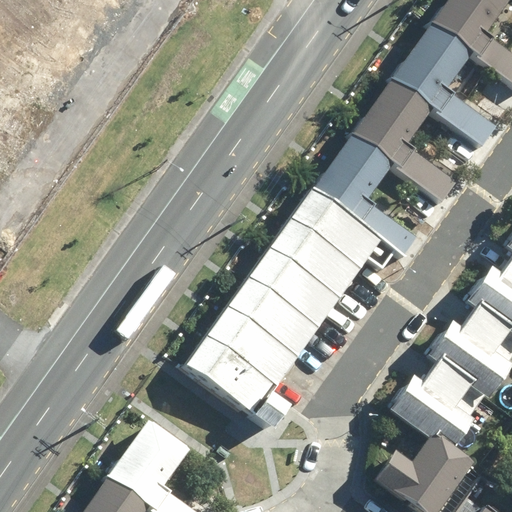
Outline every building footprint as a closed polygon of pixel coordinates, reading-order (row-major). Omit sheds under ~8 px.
[(0,0),(0,29),(29,50),(65,0),(0,0)] [(511,48),(488,31),(509,0),(447,0),(433,20),(474,49),(467,59),(511,90),(511,48)] [(474,49),(433,20),(394,76),(436,106),(429,115),(480,151),(500,123),(477,107),(448,86),(467,59),(474,49)] [(0,97),(33,53),(29,50),(0,29),(0,97)] [(436,106),(394,76),(353,133),(396,164),(390,172),(438,207),(458,179),(409,144),(429,115),(436,106)] [(396,164),(353,133),(316,186),(386,235),(402,247),(413,232),(397,220),(370,201),(390,172),(396,164)] [(265,386),(272,391),(361,265),(378,276),(395,252),(378,241),(308,191),(184,365),(248,410),(265,386)] [(499,407),(511,386),(511,363),(509,362),(511,356),(511,236),(505,248),(511,252),(511,257),(503,273),(491,265),(467,304),(476,309),(465,327),(451,318),(427,357),(439,364),(428,382),(414,374),(390,412),(431,438),(436,430),(458,444),(486,398),(499,407)] [(294,405),(275,390),(254,418),(274,432),(294,405)] [(152,508),(148,511),(198,511),(162,484),(190,447),(151,418),(109,476),(152,508)] [(458,444),(436,430),(431,438),(417,462),(394,448),(373,480),(423,511),(438,511),(474,454),(458,444)] [(148,511),(152,508),(109,476),(81,511),(148,511)] [(489,511),(467,494),(452,511),(489,511)]
